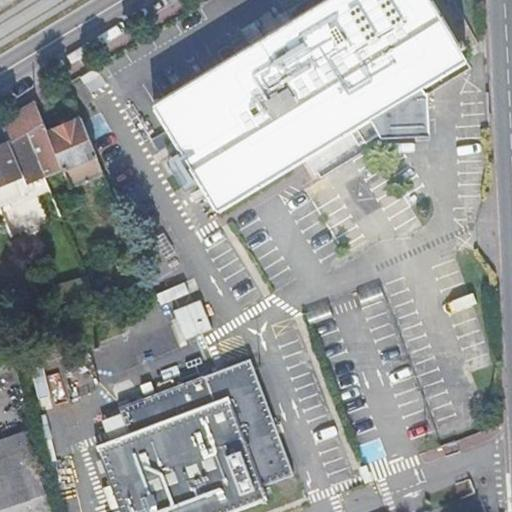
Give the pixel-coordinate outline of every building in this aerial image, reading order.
[(429,0),(330,0),(237,57),(155,107),(219,211),(301,161),(307,170),(334,153),(329,145),(467,60),(461,52),(467,48),(463,40),(456,44),(429,0)] [(19,113),(28,134),(45,176),(46,178),(62,171),(47,133),(34,104),(19,113)] [(19,113),(0,125),(5,136),(9,145),(25,184),(45,176),(28,134),(19,113)] [(47,133),(62,171),(70,190),(103,176),(80,119),(65,125),(61,127),(47,133)] [(8,145),(0,148),(0,185),(17,179),(19,186),(25,184),(9,145),(8,145)] [(126,431),(93,443),(119,511),(230,511),(264,499),(259,487),(296,472),(253,363),(252,359),(118,411),(126,431)] [(0,388),(10,382),(0,364),(0,388)] [(0,509),(45,493),(21,433),(0,441),(0,509)]
